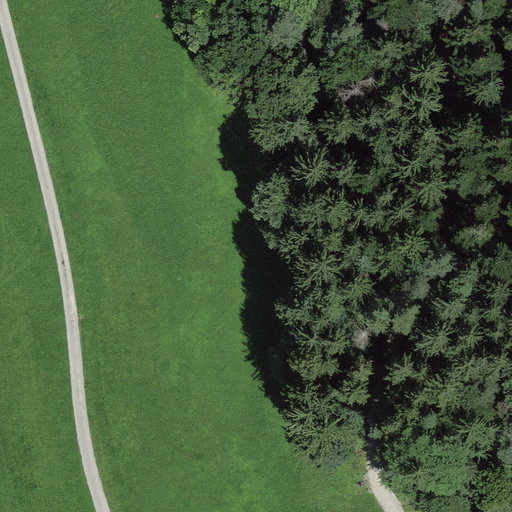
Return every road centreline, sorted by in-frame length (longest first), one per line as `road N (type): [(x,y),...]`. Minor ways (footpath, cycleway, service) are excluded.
road 1 (track): [(400,511),(385,498),(369,414),(454,174),(438,0)]
road 2 (track): [(107,511),(7,0)]
